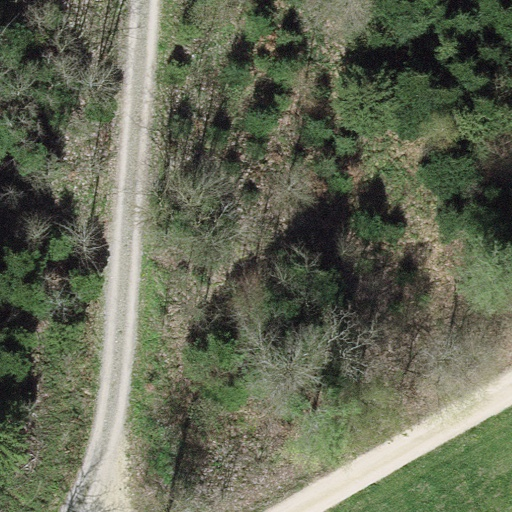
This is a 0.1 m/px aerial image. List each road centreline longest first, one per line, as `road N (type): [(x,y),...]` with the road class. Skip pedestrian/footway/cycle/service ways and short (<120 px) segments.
road 1 (track): [(79,448),(128,0)]
road 2 (track): [(288,511),(511,386)]
